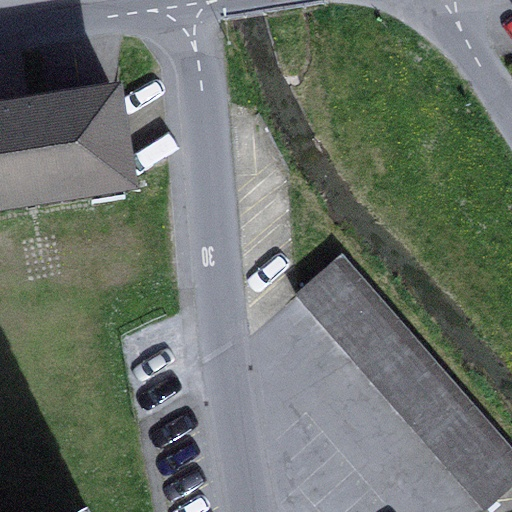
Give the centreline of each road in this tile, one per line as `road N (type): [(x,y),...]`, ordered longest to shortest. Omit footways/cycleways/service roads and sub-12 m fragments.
road 1 (residential): [(192,2),(220,341),(248,511)]
road 2 (residential): [(192,2),(0,29)]
road 3 (residential): [(440,0),(511,113)]
